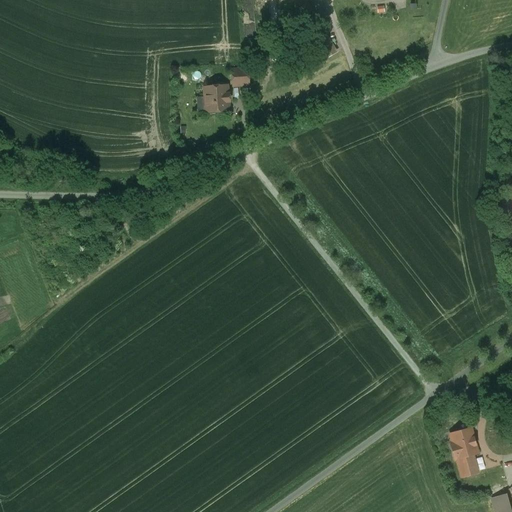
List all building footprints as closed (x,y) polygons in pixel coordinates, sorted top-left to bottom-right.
[(301,0),(291,0),(289,2),(295,13),(305,7),(301,0)] [(301,0),(305,7),(295,13),(308,35),(315,47),(316,49),(326,44),(333,56),(336,54),(304,0),(301,0)] [(326,44),(316,49),(323,61),(333,56),(326,44)] [(316,49),(315,47),(311,50),(319,64),(323,61),(316,49)] [(247,69),(231,70),(232,86),(248,85),(247,69)] [(226,86),(204,87),(205,97),(206,97),(207,111),(215,111),(216,112),(226,111),(226,102),(229,102),(228,94),(227,94),(226,86)] [(511,200),(499,204),(511,252),(511,200)] [(470,429),(450,434),(452,443),(451,443),(455,459),(456,459),(472,454),(477,453),(470,429)] [(472,454),(456,459),(461,476),(477,472),(472,454)] [(491,500),(494,511),(508,511),(504,496),(491,500)]
